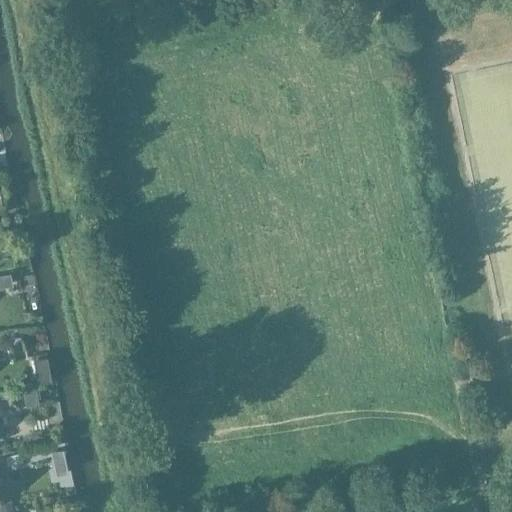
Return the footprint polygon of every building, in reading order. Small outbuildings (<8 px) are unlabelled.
[(10,273),(0,274),(0,275),(2,286),(12,284),(10,273)] [(483,364),(470,363),(469,380),(482,380),(483,364)] [(50,372),(36,375),(37,383),(51,380),(50,372)] [(35,388),(22,390),(24,402),(37,399),(35,388)] [(11,501),(0,502),(0,511),(5,511),(13,510),(11,501)]
